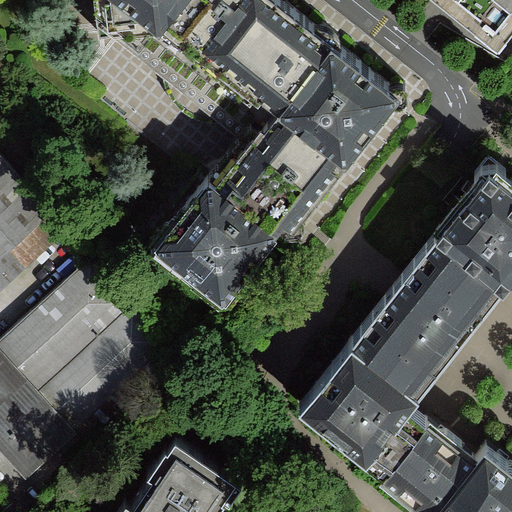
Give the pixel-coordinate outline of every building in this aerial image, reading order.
[(179,0),(96,0),(100,32),(123,30),(130,29),(158,26),(168,15),(179,0)] [(330,36),(284,0),(179,0),(168,15),(277,105),(330,36)] [(511,0),(449,0),(500,40),(511,24),(511,0)] [(158,26),(130,29),(256,133),(277,105),(168,15),(158,26)] [(330,36),(277,105),(346,159),(402,90),(330,36)] [(346,159),(277,105),(256,133),(243,148),(219,179),(277,225),(284,217),(294,225),(311,203),(346,159)] [(0,256),(21,237),(50,211),(52,210),(0,152),(0,256)] [(436,229),(504,282),(511,272),(511,179),(490,162),(480,175),(436,229)] [(277,225),(219,179),(210,172),(161,234),(162,241),(225,291),(277,225)] [(65,228),(50,211),(21,237),(37,255),(65,228)] [(394,282),(462,335),(504,282),(436,229),(394,282)] [(0,288),(37,255),(21,237),(0,256),(0,288)] [(0,337),(0,344),(76,429),(171,341),(92,254),(0,337)] [(352,335),(420,388),(462,335),(394,282),(386,293),(352,335)] [(383,470),(427,415),(410,401),(420,388),(352,335),(298,403),(383,470)] [(0,344),(0,445),(26,474),(76,429),(0,344)] [(432,508),(476,453),(427,415),(383,470),(432,508)] [(180,432),(126,511),(211,511),(239,471),(180,432)] [(436,511),(511,511),(511,459),(487,439),(476,453),(432,508),(436,511)] [(19,511),(12,503),(2,511),(19,511)]
